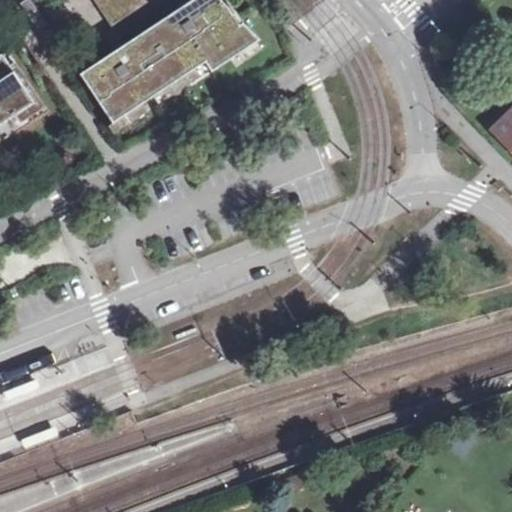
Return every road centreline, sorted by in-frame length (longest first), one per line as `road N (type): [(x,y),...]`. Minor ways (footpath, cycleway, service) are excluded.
road 1 (unclassified): [(431,194),(341,220),(0,352)]
road 2 (unclassified): [(394,39),(422,96),(431,194)]
